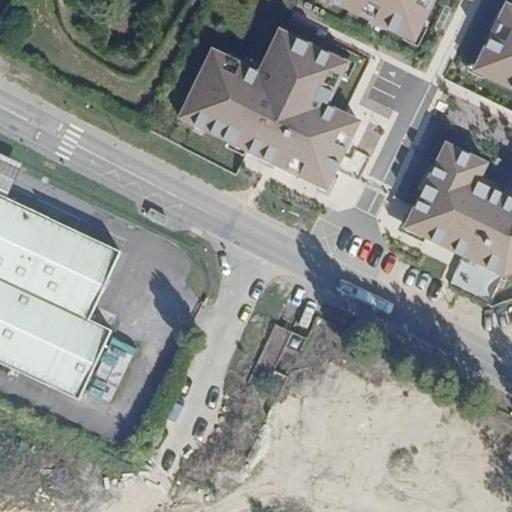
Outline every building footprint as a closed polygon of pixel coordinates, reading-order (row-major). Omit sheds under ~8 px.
[(313,0),(414,50),(439,0),(313,0)] [(511,4),(506,2),(472,73),(511,91),(511,4)] [(352,65),(281,31),(262,70),(218,49),(182,122),(330,193),(363,124),(331,108),(352,65)] [(501,163),(448,137),(402,230),(502,280),(511,277),(511,194),(490,184),(501,163)] [(22,166),(0,154),(0,196),(6,199),(22,166)] [(6,199),(0,196),(0,363),(80,401),(112,332),(91,321),(121,254),(6,199)] [(285,347),(291,336),(274,328),(252,376),(268,383),(274,371),(285,347)] [(304,343),(291,336),(285,347),(299,354),(304,343)] [(268,383),(252,376),(249,383),(264,391),(262,393),(277,400),(288,378),(274,371),(268,383)]
